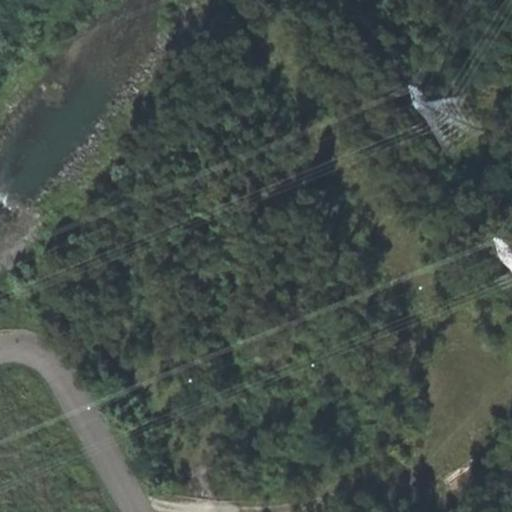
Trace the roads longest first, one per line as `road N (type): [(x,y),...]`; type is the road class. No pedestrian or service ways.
road 1 (track): [(503,397),(485,366),(446,332),(273,59)]
road 2 (track): [(511,394),(396,486),(278,511)]
